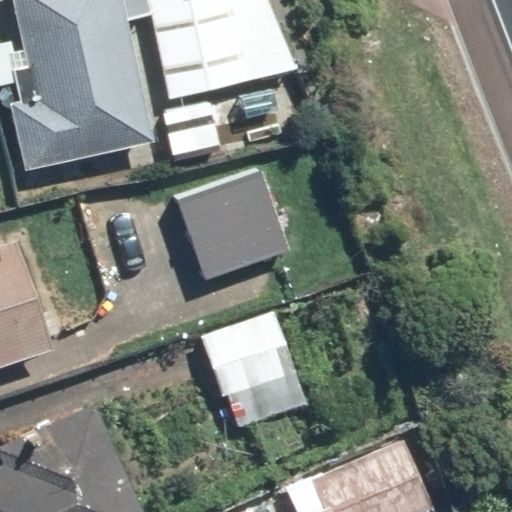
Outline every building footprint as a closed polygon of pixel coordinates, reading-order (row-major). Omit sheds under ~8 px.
[(149,36),(136,39),(127,0),(18,0),(39,89),(6,97),(21,162),(76,149),(81,171),(162,153),(146,82),(158,79),(149,36)] [(268,0),(154,0),(174,93),(296,68),(268,0)] [(266,162),(173,191),(200,276),(293,247),(266,162)] [(22,233),(0,241),(0,358),(61,336),(22,233)] [(279,303),(206,330),(242,423),(314,396),(279,303)] [(42,448),(0,465),(0,511),(149,511),(102,400),(34,428),(42,448)] [(326,497),(295,511),(417,511),(440,501),(407,431),(315,474),(326,497)]
